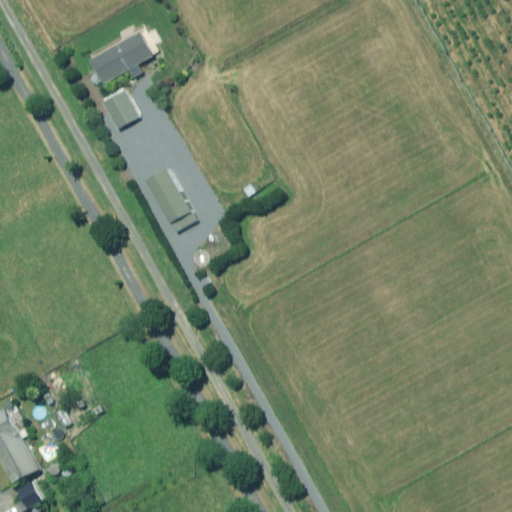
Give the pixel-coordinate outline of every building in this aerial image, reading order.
[(96,59),(110,83),(158,56),(145,32),(124,44),(122,41),(113,46),(114,49),(96,59)] [(143,117),(128,91),(107,104),(122,129),(143,117)] [(201,221),(172,170),(152,182),(180,232),(201,221)] [(45,470),(28,439),(35,435),(31,427),(27,429),(18,412),(14,413),(12,410),(0,416),(0,448),(1,448),(20,483),(45,470)] [(23,511),(30,511),(35,509),(36,511),(44,511),(55,506),(40,481),(23,491),(28,499),(19,504),(23,511)]
